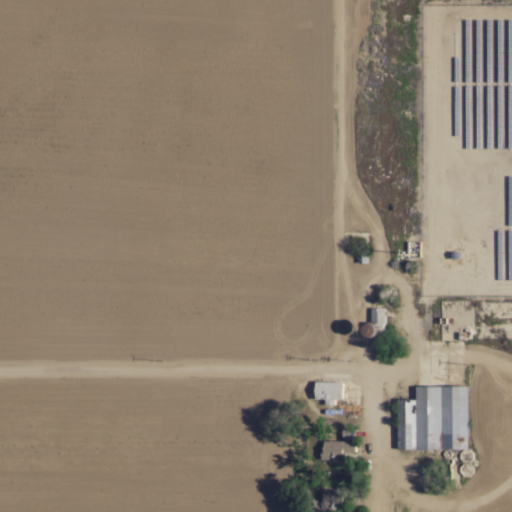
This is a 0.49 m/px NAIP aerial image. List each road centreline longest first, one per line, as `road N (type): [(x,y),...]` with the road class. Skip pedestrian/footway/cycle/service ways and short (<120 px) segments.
road 1 (residential): [(0,370),(375,370)]
road 2 (residential): [(374,511),(375,370)]
